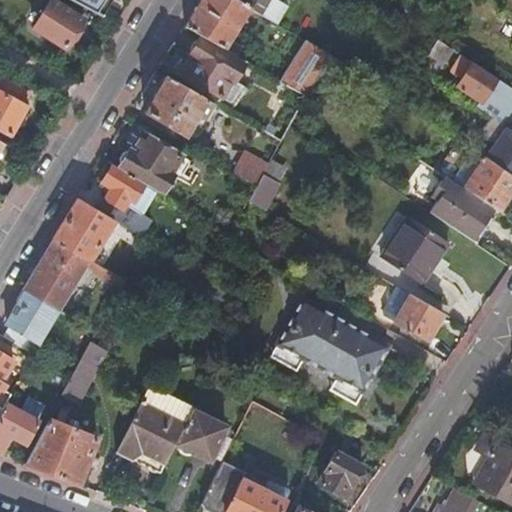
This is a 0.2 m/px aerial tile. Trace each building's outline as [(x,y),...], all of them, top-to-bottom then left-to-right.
[(82,19),(51,0),(49,0),(31,29),(63,49),(82,19)] [(69,0),(97,15),(106,0),(69,0)] [(200,0),(183,28),(235,58),(241,49),(228,41),(246,9),(230,0),(200,0)] [(230,0),(246,9),(256,15),(257,14),(265,0),(230,0)] [(265,0),(257,14),(274,24),(288,0),(265,0)] [(230,83),(232,84),(242,66),(199,40),(188,57),(190,58),(180,75),(220,101),(230,83)] [(424,61),(419,70),(432,79),(451,51),(436,41),(424,61)] [(303,42),(279,83),(277,85),(303,100),(305,97),(310,90),(330,58),(303,42)] [(474,108),(489,118),(499,125),(511,105),(511,91),(460,57),(449,74),(460,82),(457,87),(478,101),(474,108)] [(29,93),(0,76),(0,131),(9,136),(25,108),(22,106),(29,93)] [(208,103),(164,77),(143,114),(183,138),(195,118),(202,122),(209,109),(206,107),(208,103)] [(511,179),(511,133),(499,125),(489,118),(476,136),(492,147),(483,159),(511,179)] [(162,193),(172,176),(170,175),(180,158),(143,135),(144,134),(142,133),(131,152),(128,151),(118,167),(162,193)] [(491,210),(496,213),(511,189),(511,179),(483,159),(482,158),(471,150),(450,182),(461,190),(491,210)] [(242,154),(231,175),(256,189),(263,176),(267,167),(242,154)] [(112,190),(98,213),(113,222),(140,238),(150,221),(124,206),(126,202),(132,206),(134,203),(143,186),(111,167),(101,185),(112,190)] [(263,176),(256,189),(248,203),(258,208),(263,211),(278,185),(263,176)] [(426,213),(471,241),(491,210),(461,190),(450,182),(443,178),(432,194),(436,198),(426,213)] [(156,193),(143,186),(134,203),(146,211),(156,193)] [(77,200),(52,241),(88,263),(89,262),(113,222),(98,213),(77,200)] [(405,216),(378,258),(418,285),(445,243),(405,216)] [(246,228),(238,224),(232,235),(240,240),(246,228)] [(52,241),(21,291),(28,295),(28,294),(58,312),(88,263),(52,241)] [(89,272),(119,290),(123,281),(93,264),(89,272)] [(207,276),(207,277),(200,289),(242,313),(249,300),(207,276)] [(426,341),(441,314),(409,296),(395,288),(381,312),(383,316),(394,323),(426,341)] [(1,338),(27,353),(33,344),(36,346),(57,313),(58,312),(28,294),(28,295),(1,338)] [(302,301),(289,323),(374,371),(388,348),(302,301)] [(374,371),(289,323),(276,347),(302,362),(335,380),(361,394),(374,371)] [(90,343),(70,379),(60,398),(76,406),(106,352),(90,343)] [(302,362),(276,347),(269,360),(294,374),(302,362)] [(0,411),(1,412),(3,407),(9,396),(1,391),(4,385),(0,382),(0,381),(12,362),(0,354),(0,411)] [(353,408),(361,394),(335,380),(328,393),(353,408)] [(137,406),(114,453),(159,475),(190,411),(146,390),(137,406)] [(3,407),(1,412),(0,413),(0,455),(10,437),(25,445),(44,407),(27,398),(18,414),(3,407)] [(193,413),(176,445),(177,447),(177,449),(177,450),(178,452),(179,453),(180,454),(181,455),(182,456),(184,457),(185,457),(186,457),(187,458),(188,458),(190,457),(191,457),(192,457),(193,457),(194,456),(195,456),(195,455),(208,462),(225,429),(193,413)] [(47,421),(23,465),(78,487),(96,440),(74,431),(76,425),(68,422),(66,428),(47,421)] [(511,448),(484,433),(474,451),(487,459),(473,485),(511,506),(511,448)] [(361,468),(334,454),(316,485),(343,500),(361,468)] [(221,463),(200,506),(213,511),(279,511),(284,502),(282,501),(285,494),(284,493),(221,463)] [(454,490),(445,508),(451,511),(472,511),(478,503),(454,490)]
